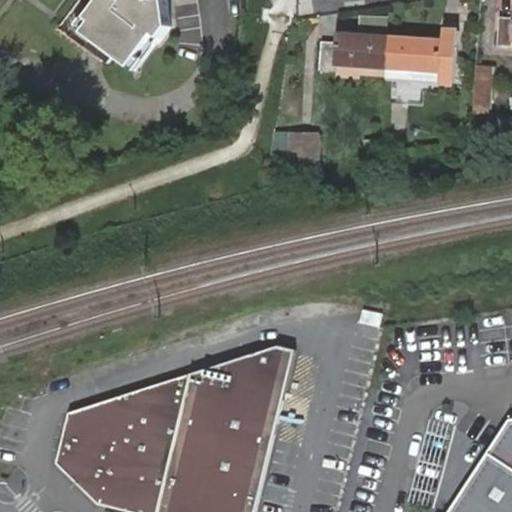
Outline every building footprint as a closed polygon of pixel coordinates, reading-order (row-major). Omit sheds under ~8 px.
[(104,17),(94,29),(85,41),(107,57),(116,46),(132,57),(152,32),(158,35),(168,22),(164,0),(111,0),(100,14),(104,17)] [(84,22),(94,29),(104,17),(100,14),(93,10),(84,22)] [(511,18),(500,18),(498,46),(511,47),(511,18)] [(152,32),(132,57),(138,61),(158,35),(152,32)] [(337,44),(337,35),(337,34),(324,32),(323,43),(337,44)] [(440,43),(390,39),(389,64),(388,70),(388,80),(455,85),(459,35),(441,33),(440,43)] [(389,64),(390,39),(337,35),(337,44),(323,43),(322,71),(335,72),(335,65),(376,69),(377,63),(389,64)] [(476,74),(473,120),(490,117),(493,75),(476,74)] [(296,136),(293,167),(319,163),(322,138),(296,136)] [(362,156),(383,153),(384,145),(362,149),(362,156)] [(363,315),(360,327),(380,331),(383,319),(363,315)] [(161,511),(258,511),(295,352),(279,347),(194,376),(182,428),(161,511)] [(113,511),(161,511),(182,428),(194,376),(68,417),(57,469),(98,509),(113,511)] [(432,418),(410,502),(434,508),(455,424),(432,418)] [(511,419),(510,420),(489,452),(511,467),(511,419)] [(511,511),(511,467),(489,452),(449,511),(511,511)]
